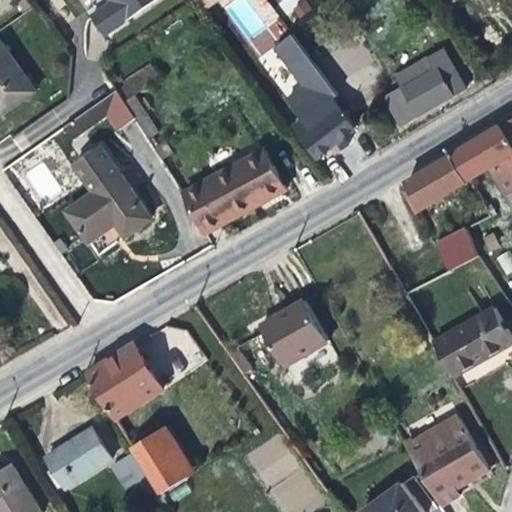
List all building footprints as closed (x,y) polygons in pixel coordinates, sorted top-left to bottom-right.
[(108,37),(160,0),(90,0),(91,0),(99,12),(93,17),(108,37)] [(200,0),(207,10),(221,0),(200,0)] [(358,132),(334,104),(341,97),(297,38),(278,53),(309,89),(293,101),(309,121),(301,129),(323,159),(336,148),(358,132)] [(37,93),(2,45),(0,46),(0,114),(2,118),(37,93)] [(439,57),(424,65),(430,77),(381,105),(397,131),(447,103),(460,96),(439,57)] [(374,93),(381,105),(430,77),(424,65),(374,93)] [(136,122),(146,138),(156,154),(162,163),(174,155),(137,98),(163,82),(154,70),(118,94),(136,122)] [(110,118),(122,131),(136,122),(118,94),(84,117),(93,129),(110,118)] [(75,142),(93,129),(84,117),(65,129),(75,142)] [(270,136),(278,147),(297,134),(288,123),(270,136)] [(511,124),(504,129),(455,158),(470,181),(492,168),(509,196),(511,194),(511,124)] [(103,153),(78,170),(96,197),(121,179),(103,153)] [(291,193),(271,153),(185,197),(209,236),(273,203),(291,193)] [(414,215),(470,181),(455,158),(410,185),(415,192),(420,202),(410,208),(414,215)] [(126,240),(151,222),(121,179),(96,197),(69,215),(89,244),(109,232),(116,227),(126,240)] [(405,200),(410,208),(420,202),(415,192),(410,196),(405,200)] [(433,242),(447,271),(479,256),(465,227),(433,242)] [(506,276),(511,271),(511,255),(509,250),(495,258),(506,276)] [(296,368),(337,339),(313,301),(288,316),(270,328),(296,368)] [(511,346),(511,335),(497,310),(439,343),(458,376),(491,358),(511,346)] [(125,415),(167,390),(148,361),(139,347),(89,377),(138,454),(163,494),(194,476),(164,430),(144,443),(140,437),(147,432),(141,423),(134,428),(125,415)] [(413,445),(421,460),(475,430),(467,415),(413,445)] [(70,445),(50,457),(58,473),(54,475),(60,485),(64,484),(66,488),(115,459),(97,429),(70,445)] [(477,485),(500,473),(475,430),(421,460),(449,508),(466,499),(463,493),(477,485)] [(164,496),(163,494),(138,454),(116,467),(132,496),(136,494),(144,507),(164,496)] [(0,511),(38,511),(12,469),(0,476),(0,511)] [(404,475),(360,504),(365,511),(425,511),(428,510),(404,475)]
